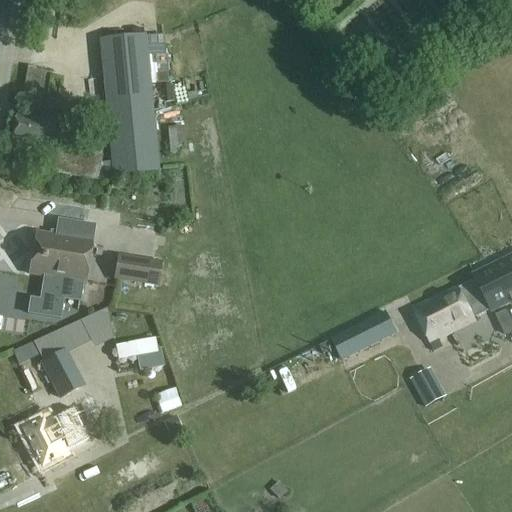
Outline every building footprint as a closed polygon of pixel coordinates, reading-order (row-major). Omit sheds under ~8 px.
[(99,163),(96,178),(113,176),(158,172),(144,37),(100,42),(111,162),(99,163)] [(89,134),(85,155),(65,152),(70,123),(16,114),(14,121),(11,136),(12,136),(10,145),(26,148),(26,149),(56,155),(52,173),(96,181),(96,178),(99,163),(103,137),(89,134)] [(183,154),(180,128),(168,129),(170,155),(183,154)] [(465,134),(451,140),(464,172),(478,167),(465,134)] [(166,219),(166,231),(176,231),(176,219),(166,219)] [(481,256),(505,244),(494,223),(470,235),(481,256)] [(71,240),(72,236),(56,233),(55,237),(35,234),(28,275),(85,284),(91,243),(71,240)] [(117,257),(114,281),(157,287),(161,264),(117,257)] [(511,259),(508,261),(476,277),(477,281),(492,311),(492,312),(511,301),(511,259)] [(459,288),(413,309),(433,352),(442,348),(438,340),(475,323),(475,322),(474,320),(492,311),(477,281),(459,289),(459,288)] [(396,334),(385,313),(331,340),(342,361),(396,334)] [(34,343),(44,362),(66,351),(67,354),(92,341),(83,321),(34,343)] [(511,333),(511,326),(502,331),(505,337),(511,333)] [(159,350),(156,350),(154,340),(114,348),(117,362),(138,358),(140,370),(162,366),(159,350)] [(319,348),(323,355),(332,351),(328,343),(319,348)] [(66,351),(44,362),(41,364),(59,400),(84,387),(67,354),(66,351)] [(429,370),(411,380),(427,408),(445,398),(429,370)] [(25,392),(10,395),(13,411),(28,408),(25,392)] [(72,410),(82,423),(96,413),(86,400),(72,410)] [(40,422),(20,433),(39,471),(60,460),(59,457),(88,442),(71,409),(42,424),(40,422)]
